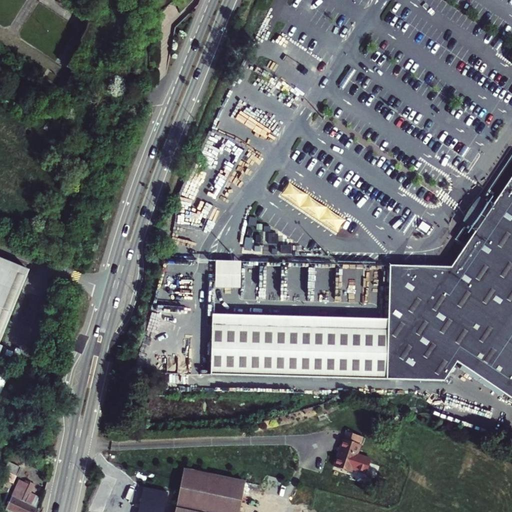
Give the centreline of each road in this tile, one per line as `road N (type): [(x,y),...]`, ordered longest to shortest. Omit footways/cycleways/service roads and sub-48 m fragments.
road 1 (primary): [(67,511),(136,235),(228,0)]
road 2 (primary): [(214,0),(115,260),(54,511)]
